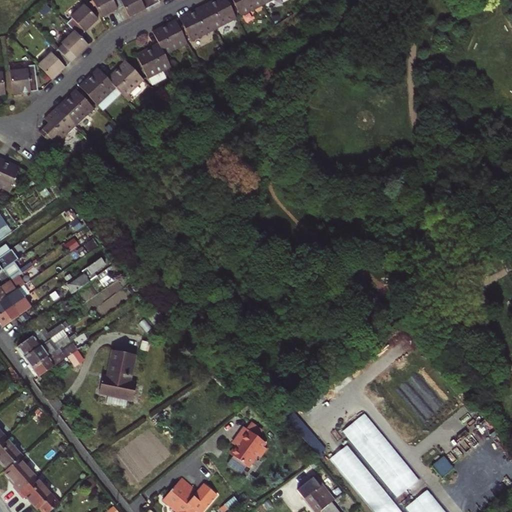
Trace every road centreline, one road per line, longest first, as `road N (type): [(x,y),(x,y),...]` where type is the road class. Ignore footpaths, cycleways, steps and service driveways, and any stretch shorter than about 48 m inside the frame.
road 1 (residential): [(0,125),(30,116),(122,32),(188,0)]
road 2 (residential): [(127,511),(0,341)]
